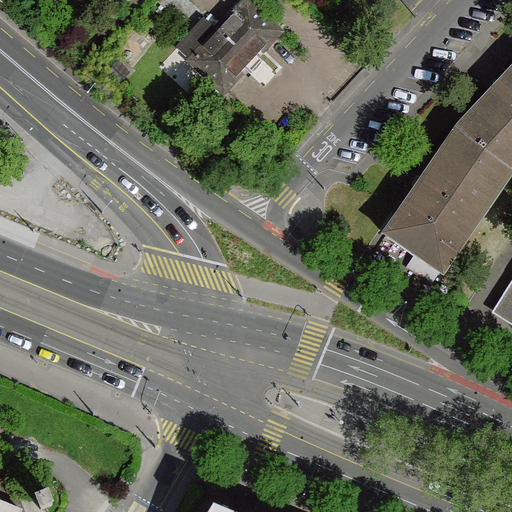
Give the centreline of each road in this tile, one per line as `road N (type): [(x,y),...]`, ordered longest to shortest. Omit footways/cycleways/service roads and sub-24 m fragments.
road 1 (primary): [(511,432),(342,363),(197,325)]
road 2 (residential): [(274,242),(285,196),(462,0)]
road 3 (primary): [(511,403),(274,242)]
road 4 (primary): [(193,407),(431,511)]
road 5 (primary): [(94,145),(178,236),(189,258),(197,325)]
road 6 (primary): [(197,325),(0,254)]
road 7 (primary): [(0,326),(193,407)]
road 8 (primary): [(274,242),(94,145)]
road 9 (primary): [(94,145),(0,66)]
